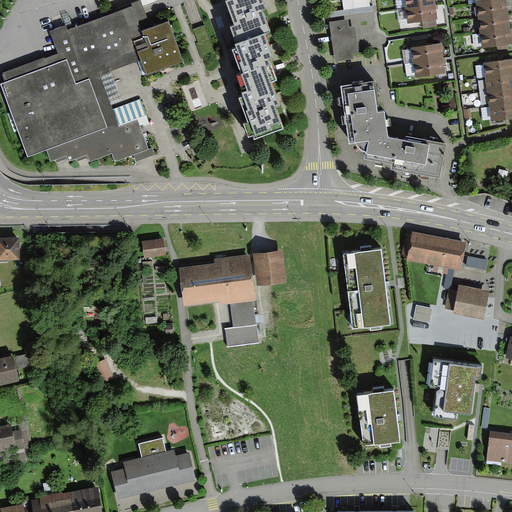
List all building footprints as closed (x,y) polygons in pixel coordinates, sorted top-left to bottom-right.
[(252,137),(282,125),(273,102),(279,100),(270,78),(276,76),(267,54),(272,52),(263,30),(269,28),(260,6),(265,4),(263,0),(224,0),(232,21),(227,23),(236,44),(230,46),(240,70),(234,72),(242,93),(236,95),(246,119),(241,121),(246,133),(250,132),(252,137)] [(403,0),(405,10),(433,7),(432,0),(403,0)] [(477,4),(479,18),(507,14),(505,1),(477,4)] [(5,81),(0,82),(0,87),(25,156),(45,149),(49,161),(65,156),(67,161),(86,155),(88,161),(111,153),(114,162),(131,155),(133,163),(154,156),(151,147),(147,148),(136,118),(118,124),(100,74),(138,60),(143,76),(182,62),(167,21),(139,30),(136,21),(146,17),(141,3),(65,30),(63,26),(49,31),(56,53),(2,72),(5,81)] [(433,7),(405,10),(406,22),(434,18),(433,7)] [(481,34),(509,30),(507,14),(479,18),(481,34)] [(345,20),(330,22),(335,59),(350,56),(350,52),(357,51),(354,28),(347,29),(345,20)] [(509,30),(481,34),(482,45),(510,42),(509,30)] [(413,64),(441,61),(439,45),(411,48),(413,64)] [(441,61),(413,64),(415,75),(442,72),(441,61)] [(486,78),(511,75),(511,62),(485,65),(486,78)] [(511,75),(486,78),(488,92),(511,88),(511,75)] [(373,81),(343,85),(352,139),(356,138),(357,147),(361,149),(425,161),(430,142),(388,134),(384,108),(378,109),(373,81)] [(490,108),(511,104),(511,88),(488,92),(490,108)] [(511,104),(490,108),(491,119),(511,116),(511,104)] [(0,254),(18,255),(19,236),(0,235),(0,254)] [(458,266),(462,243),(410,235),(407,257),(458,266)] [(147,254),(165,252),(163,238),(145,240),(147,254)] [(378,248),(343,253),(353,329),(388,324),(378,248)] [(258,285),(284,282),(280,253),(255,256),(258,285)] [(487,259),(468,255),(466,264),(485,268),(487,259)] [(216,266),(180,270),(185,304),(221,299),(222,303),(230,302),(253,299),(255,299),(250,257),(216,261),(216,266)] [(445,307),(482,316),(488,289),(459,282),(457,291),(449,289),(445,307)] [(256,324),(253,299),(230,302),(234,327),(256,324)] [(433,306),(416,303),(413,317),(430,321),(433,306)] [(259,343),(256,324),(234,327),(225,328),(228,347),(259,343)] [(0,381),(15,378),(13,367),(26,365),(24,355),(11,358),(10,356),(0,357),(0,381)] [(470,405),(476,361),(436,356),(433,380),(440,381),(437,410),(455,412),(456,403),(470,405)] [(112,375),(105,359),(94,363),(101,379),(112,375)] [(390,390),(356,394),(362,444),(396,440),(390,390)] [(0,428),(0,446),(20,443),(16,425),(0,428)] [(511,460),(511,435),(490,433),(488,458),(511,460)] [(113,470),(119,495),(195,476),(189,451),(175,455),(174,448),(166,450),(163,435),(139,441),(143,456),(125,461),(126,467),(113,470)] [(99,511),(95,488),(33,501),(35,511),(99,511)]
